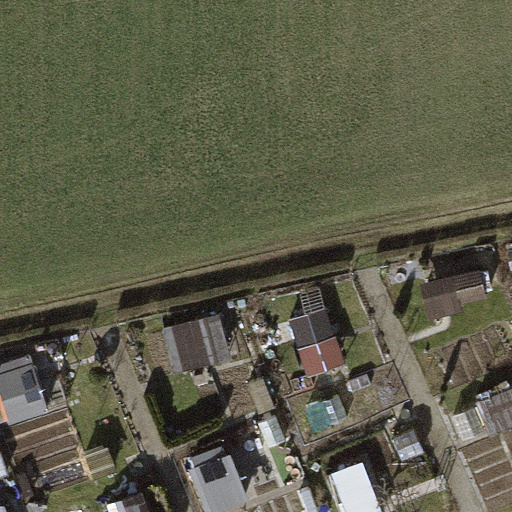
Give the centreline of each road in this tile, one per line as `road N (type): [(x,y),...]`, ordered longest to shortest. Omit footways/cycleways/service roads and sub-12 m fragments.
road 1 (track): [(0,322),(511,207)]
road 2 (track): [(354,243),(474,511)]
road 3 (track): [(96,300),(183,511)]
